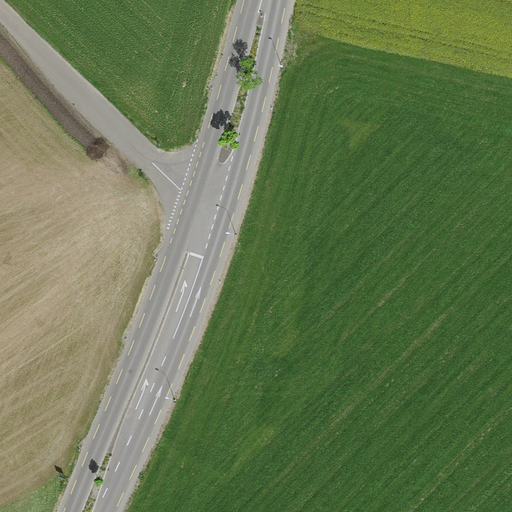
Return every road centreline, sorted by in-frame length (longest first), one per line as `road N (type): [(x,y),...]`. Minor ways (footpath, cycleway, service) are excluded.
road 1 (tertiary): [(88,511),(153,370),(214,200)]
road 2 (residential): [(0,10),(170,180),(214,200)]
road 3 (tertiary): [(214,200),(262,0)]
